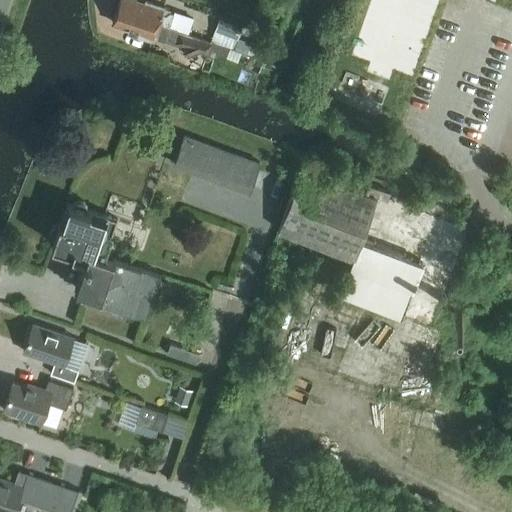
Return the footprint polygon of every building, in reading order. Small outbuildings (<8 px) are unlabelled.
[(169,25),(189,32),(194,18),(170,10),(167,13),(162,11),(164,6),(147,0),(145,0),(145,4),(138,1),(138,0),(119,0),(117,8),(169,25)] [(230,47),(189,32),(169,25),(117,8),(112,21),(128,27),(127,28),(129,29),(130,25),(136,27),(135,31),(153,37),(155,31),(159,32),(161,37),(186,46),(183,55),(188,56),(199,52),(210,56),(212,49),(227,55),(230,47)] [(242,26),(219,18),(215,30),(238,38),(242,26)] [(261,161),(184,133),(172,165),(249,193),(261,161)] [(355,178),(351,188),(302,168),(277,232),(352,261),(340,292),(432,328),(470,231),(388,199),(391,192),(355,178)] [(52,239),(53,240),(52,243),(67,248),(64,258),(79,263),(77,269),(81,270),(75,287),(90,293),(88,300),(98,304),(97,307),(125,316),(127,311),(146,318),(161,274),(105,255),(117,218),(89,209),(88,206),(87,204),(86,202),(83,201),(81,200),(79,200),(76,201),(74,202),(73,203),(68,202),(62,221),(60,220),(58,224),(57,224),(55,225),(53,226),(51,228),(50,230),(49,232),(49,234),(50,236),(52,239)] [(320,329),(332,289),(319,285),(307,326),(320,329)] [(165,336),(194,342),(199,320),(170,314),(165,336)] [(64,364),(73,336),(33,323),(23,351),(55,362),(51,373),(75,381),(79,369),(64,364)] [(199,353),(170,343),(167,352),(196,362),(199,353)] [(66,408),(74,387),(49,378),(44,392),(13,381),(3,409),(41,422),(48,402),(66,408)] [(162,430),(168,414),(142,404),(137,421),(162,430)] [(71,511),(79,490),(18,469),(13,485),(0,480),(0,511),(14,511),(19,497),(61,511),(71,511)]
